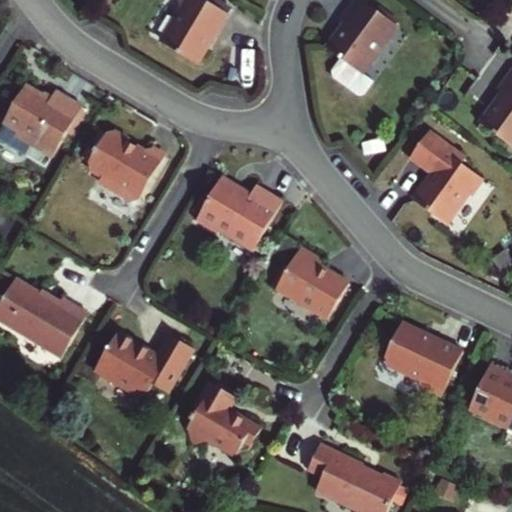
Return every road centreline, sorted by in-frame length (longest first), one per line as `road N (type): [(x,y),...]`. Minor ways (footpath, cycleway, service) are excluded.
road 1 (residential): [(36,0),(68,39),(103,64),(220,122)]
road 2 (residential): [(220,122),(121,295)]
road 3 (residential): [(395,262),(308,411)]
road 4 (residential): [(291,130),(395,262)]
road 5 (residential): [(291,130),(283,52),(294,0)]
road 6 (residential): [(395,262),(511,322)]
